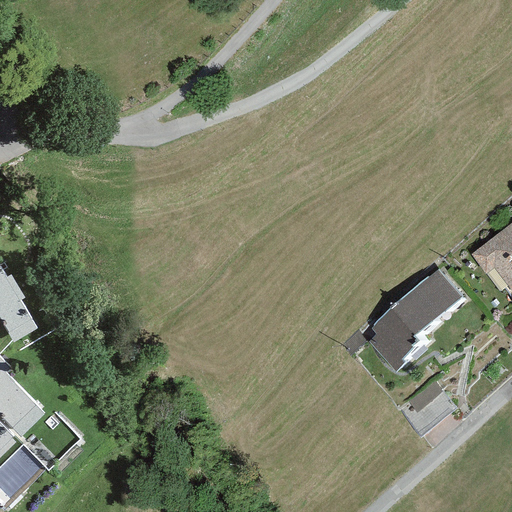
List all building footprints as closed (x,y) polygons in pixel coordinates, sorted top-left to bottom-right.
[(511,223),(471,254),(486,274),(494,268),(511,293),(511,223)] [(5,277),(0,268),(0,320),(12,343),(37,328),(19,301),(24,298),(11,274),(5,277)] [(438,270),(370,328),(376,335),(368,341),(395,372),(405,365),(401,360),(414,348),(412,346),(419,341),(415,336),(461,297),(438,270)] [(353,354),(366,342),(357,332),(344,344),(353,354)] [(10,368),(0,358),(0,416),(19,435),(44,414),(4,371),(10,368)] [(417,413),(442,392),(433,381),(407,402),(417,413)] [(0,456),(15,442),(0,426),(0,456)]
